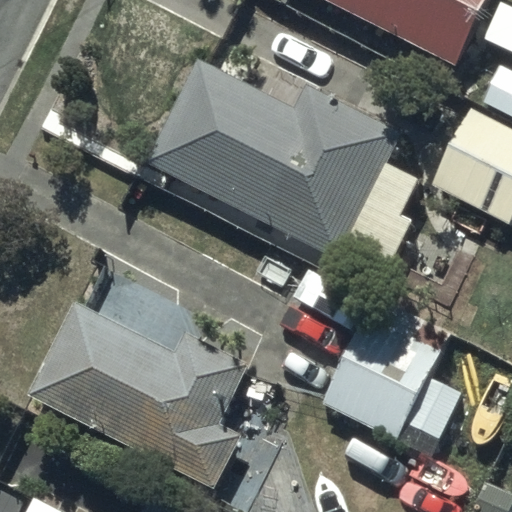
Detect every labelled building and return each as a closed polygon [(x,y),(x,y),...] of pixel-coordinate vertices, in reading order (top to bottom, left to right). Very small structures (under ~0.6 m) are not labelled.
[(324,0),(462,72),(484,30),(499,0),(324,0)] [(511,0),(499,0),(484,30),(511,45),(511,0)] [(148,168),(342,262),(350,244),(396,267),(416,226),(405,221),(422,187),(392,172),(409,137),(311,89),(301,109),(201,60),(148,168)] [(487,109),(511,120),(511,76),(504,72),(487,109)] [(511,129),(475,111),(436,191),(511,228),(511,129)] [(35,399),(218,490),(244,438),(225,429),(255,370),(191,338),(180,358),(81,308),(35,399)] [(369,319),(328,408),(437,457),(464,398),(432,384),(445,354),(369,319)]
